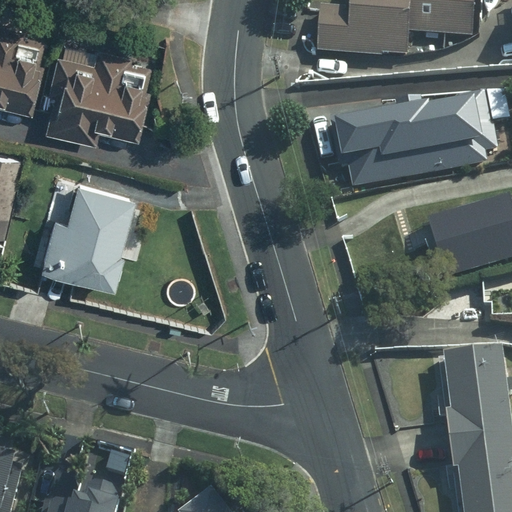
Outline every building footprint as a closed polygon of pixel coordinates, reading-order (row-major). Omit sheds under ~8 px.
[(381,63),(381,61),(407,63),(409,39),(471,43),(473,0),(351,0),(350,16),(321,14),(318,57),(342,59),(342,61),(381,63)] [(0,111),(30,116),(41,37),(0,32),(0,111)] [(66,47),(64,58),(57,57),(52,94),(59,95),(52,137),(97,144),(99,134),(138,140),(145,93),(141,93),(145,66),(138,65),(139,58),(66,47)] [(487,171),(484,151),(505,147),(501,127),(511,124),(511,111),(510,112),(506,92),(425,106),(424,101),(327,118),(336,172),(350,169),(354,194),(487,171)] [(0,244),(3,245),(24,160),(0,153),(0,244)] [(76,186),(65,226),(56,223),(42,272),(115,292),(124,257),(121,256),(135,202),(76,186)] [(511,385),(504,387),(500,355),(439,363),(458,511),(511,511),(511,449),(506,402),(511,401),(511,385)] [(0,511),(11,511),(24,455),(0,450),(0,511)] [(237,511),(219,490),(190,511),(237,511)] [(47,506),(46,511),(121,511),(124,499),(85,493),(82,511),(47,506)]
